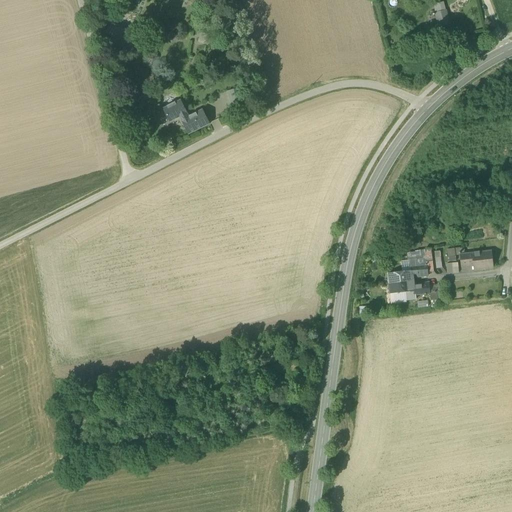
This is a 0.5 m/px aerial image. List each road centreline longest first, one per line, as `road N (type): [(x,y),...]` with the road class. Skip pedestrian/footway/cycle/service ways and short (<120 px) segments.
road 1 (secondary): [(426,110),(383,167),(359,218),(312,511)]
road 2 (unclassified): [(130,179),(323,87),(366,82),(426,110)]
road 3 (unclassified): [(80,0),(130,179)]
road 4 (unclassified): [(0,246),(130,179)]
